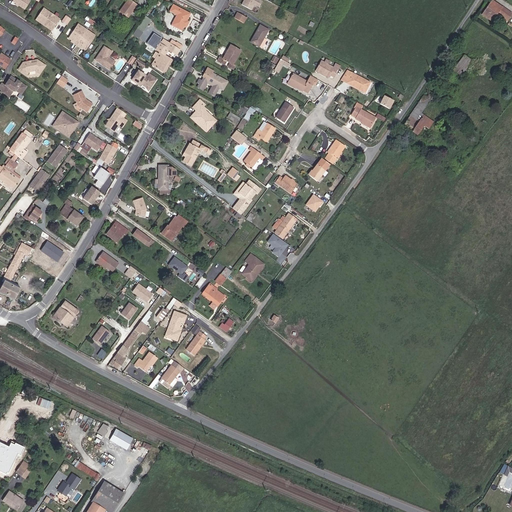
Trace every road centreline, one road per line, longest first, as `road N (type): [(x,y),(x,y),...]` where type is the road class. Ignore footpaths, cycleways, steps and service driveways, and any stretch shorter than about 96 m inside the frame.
road 1 (unclassified): [(179,409),(341,200),(478,0)]
road 2 (unclassified): [(417,511),(179,409)]
road 3 (residential): [(154,119),(79,254),(19,322)]
road 4 (residential): [(154,119),(0,12)]
road 5 (unclassified): [(179,409),(19,322)]
road 6 (residential): [(221,0),(154,119)]
